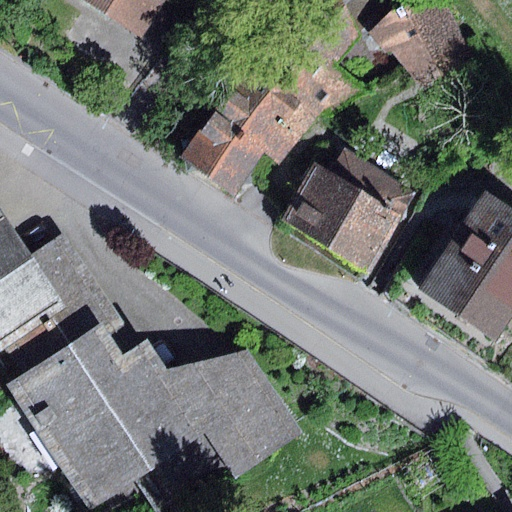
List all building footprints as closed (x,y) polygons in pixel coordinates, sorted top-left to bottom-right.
[(165,0),(83,0),(142,37),(165,0)] [(308,0),(184,157),(236,197),(259,162),(276,173),(324,111),(331,117),(366,89),(336,67),(361,36),(343,0),(308,0)] [(408,0),(401,4),(372,36),(383,53),(454,16),(445,0),(408,0)] [(476,59),(454,16),(383,53),(405,95),(476,59)] [(274,222),(363,279),(415,198),(344,152),(330,174),(313,163),(274,222)] [(418,286),(497,341),(511,318),(511,207),(486,189),(418,286)] [(28,252),(0,212),(0,350),(65,305),(28,252)] [(65,305),(0,350),(0,386),(83,511),(101,511),(162,473),(171,486),(239,478),(305,433),(249,351),(168,370),(148,340),(124,356),(110,335),(127,324),(64,228),(28,252),(65,305)]
